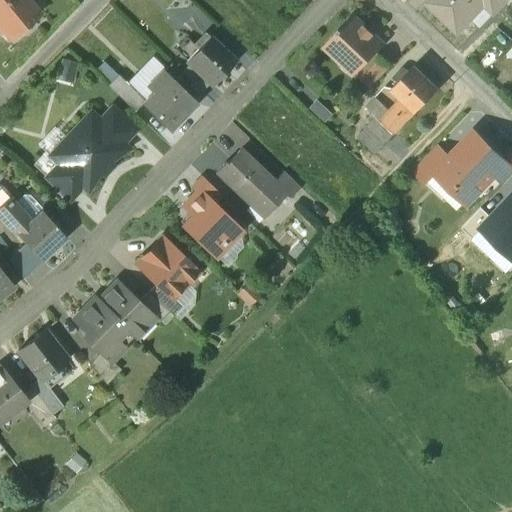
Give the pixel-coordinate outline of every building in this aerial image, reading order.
[(0,0),(0,28),(1,28),(9,38),(39,13),(28,0),(0,0)] [(505,0),(428,0),(426,3),(456,33),(471,18),(466,14),(479,0),(484,5),(492,13),(505,0)] [(479,0),(466,14),(471,18),(484,5),(479,0)] [(364,29),(353,17),(341,30),(339,29),(335,33),(336,35),(324,48),(325,49),(327,46),(343,62),(346,59),(357,69),(352,74),(353,75),(355,73),(374,53),(382,45),(370,34),(368,36),(363,30),(364,29)] [(235,61),(206,34),(194,46),(199,50),(187,62),(212,86),(235,61)] [(374,53),(355,73),(368,86),(388,66),(374,53)] [(118,75),(103,61),(97,68),(111,82),(118,75)] [(438,89),(414,65),(405,74),(401,70),(394,77),(398,82),(391,89),(402,99),(415,112),(416,112),(438,89)] [(195,103),(162,71),(148,86),(153,91),(145,100),(142,102),(170,129),(195,103)] [(145,100),(118,74),(118,75),(111,82),(108,85),(134,111),(142,102),(145,100)] [(390,111),(375,97),(365,107),(377,118),(377,117),(381,121),(390,111)] [(381,121),(394,134),(415,112),(402,99),(390,111),(381,121)] [(135,128),(112,107),(99,120),(122,142),(135,128)] [(99,120),(90,111),(49,154),(58,163),(81,185),(86,190),(98,168),(106,159),(127,147),(122,142),(99,120)] [(381,121),(377,117),(377,118),(358,138),(375,154),(394,134),(381,121)] [(504,160),(473,131),(448,157),(434,172),(435,173),(436,174),(441,169),(455,182),(454,183),(456,185),(452,189),(466,203),(495,173),(505,162),(504,160)] [(435,145),(412,168),(427,182),(435,173),(434,172),(448,157),(435,145)] [(275,180),(241,148),(226,163),(224,161),(214,172),(262,218),(286,193),(287,192),(275,180)] [(511,158),(509,155),(504,160),(505,162),(495,173),(505,183),(511,175),(511,158)] [(81,185),(58,163),(46,177),(69,198),(81,185)] [(300,188),(283,171),(275,180),(287,192),(286,193),(291,198),(300,188)] [(221,194),(202,176),(192,186),(196,190),(198,188),(213,203),(221,194)] [(213,203),(198,188),(196,190),(182,204),(185,206),(194,214),(183,226),(208,249),(216,240),(222,245),(238,228),(213,203)] [(31,221),(2,190),(0,192),(0,217),(16,235),(31,221)] [(511,198),(490,220),(478,232),(511,266),(511,198)] [(398,204),(379,206),(381,220),(399,218),(398,204)] [(480,210),(461,229),(471,239),(478,232),(490,220),(480,210)] [(66,237),(42,211),(31,221),(16,235),(25,245),(40,261),(66,237)] [(197,272),(161,238),(155,245),(157,247),(146,258),(144,256),(136,264),(157,283),(168,294),(169,292),(173,296),(197,272)] [(25,245),(8,261),(22,278),(40,261),(25,245)] [(0,294),(13,285),(0,269),(0,294)] [(139,302),(117,281),(99,301),(98,302),(129,332),(131,334),(150,315),(151,314),(139,302)] [(168,294),(157,283),(149,292),(170,312),(174,316),(184,306),(173,296),(169,292),(168,294)] [(251,286),(241,295),(252,307),(262,298),(251,286)] [(170,312),(149,292),(139,302),(151,314),(150,315),(159,324),(170,312)] [(129,332),(98,302),(99,301),(95,298),(74,319),(87,332),(84,335),(100,351),(105,356),(107,355),(129,332)] [(68,360),(44,330),(18,351),(42,381),(68,360)] [(105,356),(100,351),(89,363),(105,384),(121,368),(107,355),(105,356)] [(22,395),(0,367),(0,411),(9,405),(13,410),(24,401),(26,400),(22,395)] [(41,380),(31,387),(51,412),(60,405),(41,380)] [(51,412),(31,387),(22,395),(26,400),(24,401),(44,426),(55,417),(51,412)]
